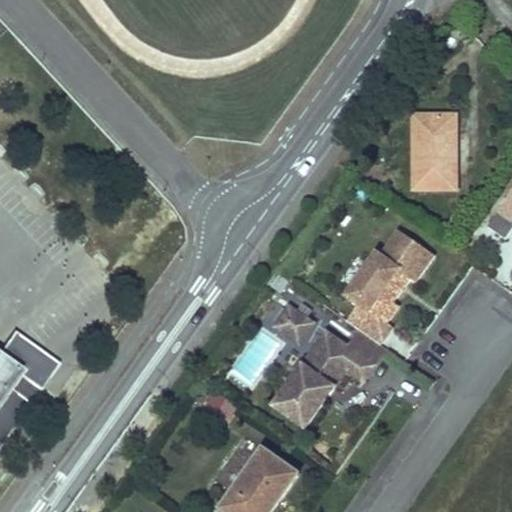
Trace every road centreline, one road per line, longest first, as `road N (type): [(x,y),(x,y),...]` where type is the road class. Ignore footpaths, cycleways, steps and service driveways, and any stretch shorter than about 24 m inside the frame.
road 1 (tertiary): [(43,511),(405,0)]
road 2 (residential): [(485,337),(471,393),(387,511)]
